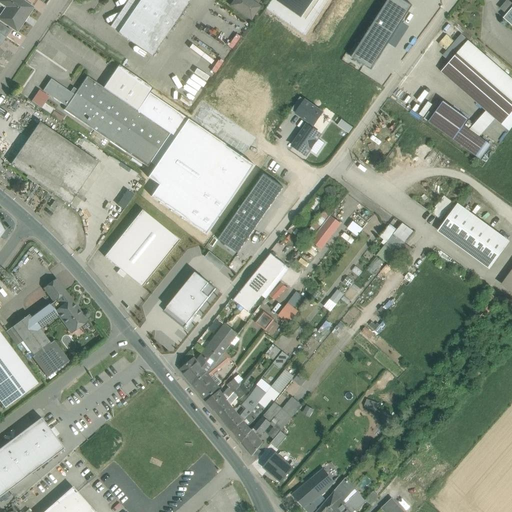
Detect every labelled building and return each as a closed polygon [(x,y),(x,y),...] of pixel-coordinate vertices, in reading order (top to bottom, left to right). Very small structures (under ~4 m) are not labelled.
[(0,0),(8,6),(0,16),(0,20),(17,32),(33,8),(20,0),(0,0)] [(141,0),(118,33),(152,56),(189,0),(141,0)] [(258,6),(248,0),(235,0),(232,5),(250,18),(258,6)] [(402,0),(388,0),(352,58),(371,70),(388,44),(402,22),(412,7),(402,0)] [(507,15),(511,8),(511,3),(508,0),(506,0),(500,8),(507,15)] [(410,27),(402,22),(388,44),(396,49),(410,27)] [(10,31),(0,24),(0,33),(6,38),(10,31)] [(232,49),(241,37),(235,33),(226,45),(232,49)] [(511,79),(468,41),(441,72),(502,125),(511,114),(511,79)] [(192,47),(190,50),(212,65),(214,62),(192,47)] [(216,73),(223,60),(218,57),(211,70),(216,73)] [(152,89),(119,65),(103,88),(137,111),(152,89)] [(77,91),(76,89),(73,94),(74,95),(64,110),(147,167),(170,133),(137,111),(103,88),(87,77),(77,91)] [(49,97),(39,90),(31,101),(41,108),(49,97)] [(41,108),(41,109),(51,115),(59,104),(49,97),(41,108)] [(305,99),(295,114),(314,127),(324,113),(305,99)] [(172,118),(179,109),(167,100),(160,109),(172,118)] [(468,120),(443,102),(429,122),(481,160),(491,145),(464,126),(468,120)] [(511,114),(502,125),(509,131),(511,127),(511,114)] [(98,163),(40,123),(11,165),(69,205),(98,163)] [(347,132),(350,127),(344,124),(344,126),(339,123),(337,126),(347,132)] [(322,135),(306,124),(291,146),(307,157),(311,151),(319,140),(322,135)] [(319,140),(311,151),(317,155),(325,144),(319,140)] [(264,174),(218,240),(238,254),(284,188),(264,174)] [(461,178),(445,197),(455,204),(469,185),(461,178)] [(337,186),(327,189),(329,197),(340,194),(337,186)] [(432,213),(443,220),(455,204),(445,197),(432,213)] [(507,242),(458,206),(440,231),(489,267),(507,242)] [(179,240),(142,210),(104,257),(141,287),(179,240)] [(309,217),(304,213),(299,219),(304,223),(309,217)] [(330,216),(311,241),(322,250),(341,224),(330,216)] [(360,216),(349,230),(357,236),(368,222),(360,216)] [(394,219),(390,224),(395,228),(399,223),(394,219)] [(394,234),(385,245),(395,254),(404,243),(394,234)] [(413,251),(404,243),(395,254),(404,261),(413,251)] [(224,264),(210,252),(206,258),(220,269),(224,264)] [(271,254),(233,301),(248,313),(286,266),(271,254)] [(164,312),(185,328),(216,289),(196,273),(164,312)] [(56,279),(43,288),(51,298),(53,297),(55,298),(56,299),(66,292),(56,279)] [(269,295),(274,300),(286,287),(280,282),(269,295)] [(330,300),(337,306),(345,295),(338,290),(330,300)] [(82,314),(66,292),(56,299),(48,305),(57,316),(58,315),(71,333),(88,321),(85,318),(86,318),(87,318),(89,316),(89,314),(88,311),(85,311),(83,313),(82,314)] [(289,304),(279,316),(289,324),(298,312),(289,304)] [(48,305),(31,318),(39,329),(57,316),(48,305)] [(274,320),(264,312),(255,323),(266,331),(274,320)] [(29,315),(12,327),(23,341),(34,356),(50,344),(39,329),(31,318),(29,315)] [(238,335),(225,325),(214,339),(227,349),(238,335)] [(23,341),(12,327),(6,332),(17,346),(23,341)] [(206,331),(200,337),(205,344),(212,338),(206,331)] [(37,384),(0,334),(0,401),(5,408),(37,384)] [(227,349),(214,339),(202,354),(205,356),(212,365),(219,359),(222,357),(222,356),(225,352),(227,349)] [(69,362),(53,341),(50,344),(34,356),(32,357),(48,377),(69,362)] [(275,347),(268,355),(274,359),(281,351),(275,347)] [(231,359),(225,352),(222,356),(222,357),(219,359),(224,365),(231,359)] [(282,352),(273,364),(279,368),(288,356),(282,352)] [(202,354),(197,361),(194,359),(181,370),(193,385),(194,385),(207,374),(213,366),(212,365),(205,356),(202,354)] [(207,374),(194,385),(206,400),(219,389),(209,376),(211,374),(212,375),(224,365),(219,359),(212,365),(213,366),(207,374)] [(285,370),(272,387),(280,394),(293,377),(285,370)] [(238,387),(233,380),(227,385),(230,388),(234,393),(239,387),(238,387)] [(248,391),(242,383),(238,387),(239,387),(245,394),(248,391)] [(235,410),(223,420),(232,431),(244,421),(250,413),(255,407),(259,403),(266,393),(256,385),(249,395),(241,404),(246,409),(240,416),(235,410)] [(245,394),(239,387),(234,393),(238,398),(239,400),(245,395),(245,394)] [(219,391),(207,401),(215,411),(227,400),(234,393),(230,388),(223,395),(219,391)] [(227,400),(215,411),(223,420),(235,410),(231,405),(238,398),(234,393),(227,400)] [(259,403),(265,408),(273,399),(266,393),(259,403)] [(282,409),(291,419),(302,406),(292,398),(282,409)] [(364,406),(375,408),(376,402),(365,399),(364,406)] [(265,408),(259,403),(255,407),(261,414),(265,409),(265,408)] [(276,415),(276,416),(278,412),(281,409),(274,403),(268,411),(275,417),(276,415)] [(261,414),(255,407),(250,413),(256,420),(262,416),(261,414)] [(282,419),(270,435),(272,436),(275,438),(291,419),(282,409),(281,409),(278,412),(276,416),(282,419)] [(275,417),(268,411),(263,418),(270,424),(275,417)] [(244,421),(232,431),(241,442),(251,430),(248,426),(256,420),(250,413),(244,421)] [(41,418),(0,448),(0,497),(64,449),(41,418)] [(263,418),(253,430),(260,439),(263,434),(264,435),(267,432),(265,430),(270,424),(263,418)] [(260,439),(253,430),(242,443),(253,456),(263,444),(260,439)] [(292,468),(276,454),(264,468),(281,482),(292,468)] [(317,466),(308,456),(302,461),(311,471),(317,466)] [(324,469),(293,495),(305,510),(325,492),(334,482),(324,469)] [(345,479),(335,491),(344,503),(347,499),(356,489),(345,479)] [(94,511),(72,487),(43,511),(94,511)] [(344,503),(335,491),(316,511),(356,511),(358,511),(347,499),(344,503)] [(373,491),(365,500),(371,505),(379,497),(373,491)] [(404,511),(392,499),(382,509),(385,511),(404,511)]
